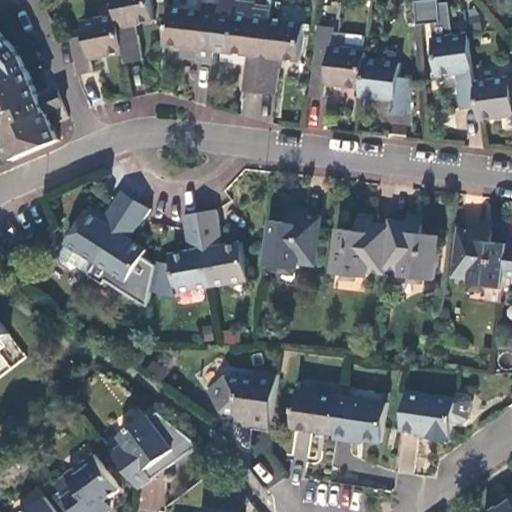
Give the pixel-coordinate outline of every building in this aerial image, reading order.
[(125,51),(127,62),(144,59),(137,22),(155,19),(151,0),(115,0),(118,14),(125,51)] [(203,0),(202,10),(170,6),(166,43),(200,47),(198,60),(214,62),(216,49),(220,13),(221,0),(203,0)] [(413,25),(449,23),(447,0),(432,0),(412,1),(413,25)] [(0,138),(4,137),(14,159),(59,139),(48,113),(57,108),(53,99),(50,92),(42,95),(23,57),(0,28),(0,21),(3,18),(0,13),(0,138)] [(249,53),(245,89),(261,91),(270,18),(220,13),(216,49),(249,53)] [(118,14),(83,21),(86,35),(72,38),(79,74),(95,71),(92,57),(125,51),(118,14)] [(270,18),(261,91),(278,93),(283,56),(301,59),(305,22),(270,18)] [(335,25),(319,24),(311,94),(327,96),(329,82),(363,86),(366,58),(367,50),(333,46),(335,25)] [(468,28),(433,33),(438,70),(456,67),(461,104),(478,101),(476,81),(468,28)] [(402,62),(366,58),(363,86),(362,94),(397,98),(395,112),(410,114),(415,78),(400,76),(402,62)] [(511,81),(511,77),(476,81),(478,101),(481,117),(511,113),(511,81)] [(473,146),(486,146),(485,123),(473,123),(473,146)] [(87,211),(68,242),(98,261),(137,199),(123,190),(104,221),(87,211)] [(137,199),(98,261),(128,280),(148,249),(133,240),(152,209),(137,199)] [(219,211),(202,214),(214,284),(249,278),(242,242),(224,245),(219,211)] [(288,222),(271,220),(266,263),(300,267),(301,260),(316,262),(322,216),(307,214),(307,213),(290,211),(288,222)] [(214,284),(202,214),(185,217),(190,251),(173,254),(174,262),(163,259),(157,289),(182,295),(181,290),(214,284)] [(392,224),(359,220),(358,231),(341,229),(336,271),(370,275),(371,269),(386,271),(386,267),(392,224)] [(407,221),(392,220),(392,224),(386,267),(401,269),(400,274),(435,279),(440,236),(423,234),(424,222),(407,220),(407,221)] [(477,230),(462,229),(457,276),(472,278),(472,283),(505,288),(506,277),(510,245),(494,243),(494,232),(479,229),(477,230)] [(0,378),(28,356),(0,319),(0,378)] [(279,372),(260,370),(259,378),(230,374),(216,384),(214,395),(225,409),(247,412),(245,421),(272,425),(279,372)] [(409,388),(403,428),(431,432),(431,436),(452,439),(455,420),(465,421),(471,417),(474,397),(470,392),(458,390),(458,396),(409,388)] [(342,396),(299,390),(294,426),(337,433),(342,396)] [(389,401),(342,394),(342,396),(337,433),(337,437),(353,439),(355,436),(384,440),(389,401)] [(119,459),(140,488),(168,468),(161,459),(174,450),(149,416),(121,436),(131,450),(119,459)] [(291,457),(308,459),(311,433),(294,431),(291,457)] [(78,489),(66,498),(76,511),(108,511),(114,506),(109,498),(122,488),(97,454),(68,475),(78,489)] [(57,511),(46,497),(26,511),(57,511)] [(498,505),(488,511),(511,511),(511,497),(501,506),(498,505)]
